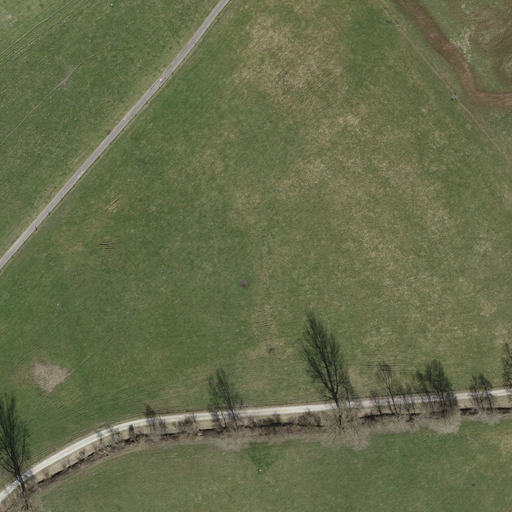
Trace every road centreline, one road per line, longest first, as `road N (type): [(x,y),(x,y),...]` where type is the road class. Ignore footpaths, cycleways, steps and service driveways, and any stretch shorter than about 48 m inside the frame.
road 1 (track): [(0,501),(93,438),(128,427),(511,393)]
road 2 (track): [(226,0),(0,265)]
